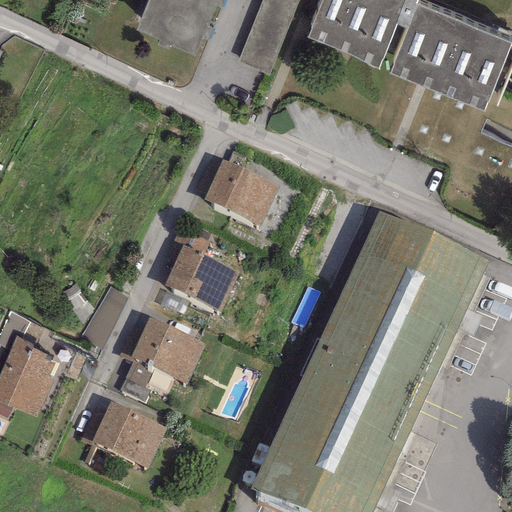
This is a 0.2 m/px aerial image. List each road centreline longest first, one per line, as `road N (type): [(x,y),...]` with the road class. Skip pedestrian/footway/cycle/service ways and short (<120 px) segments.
road 1 (residential): [(511,248),(0,21)]
road 2 (unknown): [(219,119),(77,426)]
